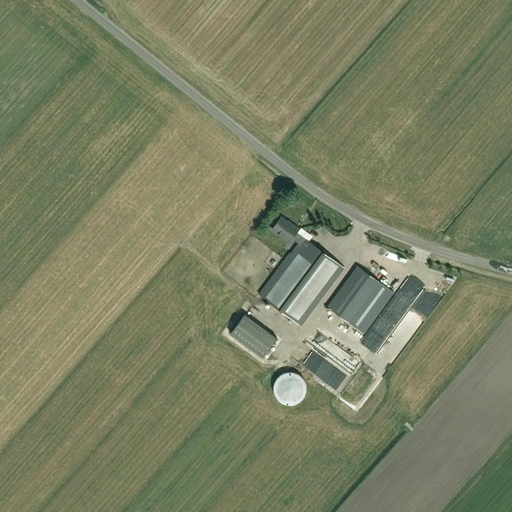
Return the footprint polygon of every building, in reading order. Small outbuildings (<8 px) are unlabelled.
[(298,244),(259,295),(300,326),(344,268),(296,232),(299,229),(292,224),(291,225),(280,217),(271,229),(289,242),(291,239),(298,244)] [(327,307),(333,312),(351,325),(381,283),(357,266),(327,307)] [(370,299),(364,310),(371,314),(377,303),(370,299)] [(262,357),(276,338),(244,314),(230,333),(262,357)] [(404,319),(386,346),(399,354),(416,327),(404,319)] [(347,374),(355,363),(325,342),(320,349),(306,339),(303,344),(347,374)] [(339,369),(328,377),(336,387),(347,379),(339,369)] [(281,375),(277,379),(275,383),(274,388),(274,392),(276,397),(279,401),(283,403),(287,405),(292,405),(296,404),(300,401),(303,398),(306,392),(306,388),(305,383),(303,379),(299,376),(295,373),(290,373),(286,373),(281,375)]
